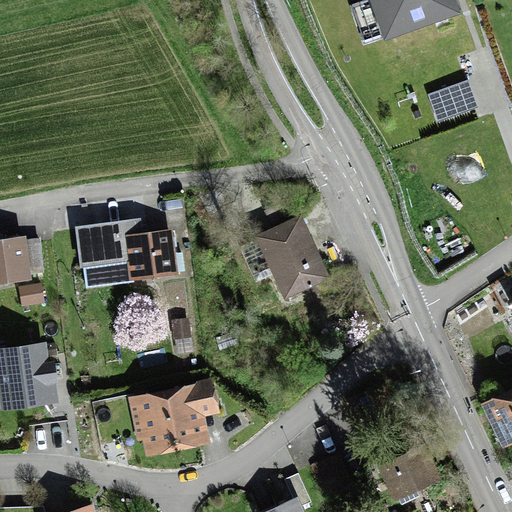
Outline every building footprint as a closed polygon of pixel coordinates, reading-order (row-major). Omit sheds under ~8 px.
[(371,0),(384,36),(461,9),(457,0),(371,0)] [(479,105),(469,77),(428,92),(438,120),(479,105)] [(317,307),(335,299),(326,278),(330,276),(302,212),(294,215),(289,203),(265,214),(270,227),(256,233),(259,240),(240,248),(254,280),(273,272),(284,297),(308,286),(317,307)] [(141,228),(140,215),(75,222),(80,265),(83,264),(85,285),(134,280),(134,277),(177,272),(172,225),(141,228)] [(26,238),(25,232),(0,235),(0,280),(31,277),(31,273),(43,272),(39,237),(26,238)] [(45,302),(41,282),(19,285),(22,305),(45,302)] [(177,353),(194,351),(191,332),(174,334),(177,353)] [(0,401),(1,406),(53,400),(50,381),(58,380),(55,356),(47,357),(45,339),(0,344),(0,401)] [(146,454),(210,441),(204,414),(219,411),(212,376),(128,393),(137,439),(143,438),(146,454)] [(369,430),(400,418),(385,381),(354,394),(369,430)] [(511,383),(480,400),(503,445),(511,440),(511,383)] [(241,410),(250,422),(256,418),(247,406),(241,410)] [(377,460),(394,497),(441,476),(425,439),(377,460)] [(349,476),(339,452),(311,463),(320,487),(349,476)] [(283,477),(291,495),(297,492),(305,508),(310,506),(308,502),(311,501),(298,471),(283,477)] [(306,511),(305,508),(297,492),(291,495),(254,511),(306,511)] [(95,511),(93,501),(51,511),(95,511)]
